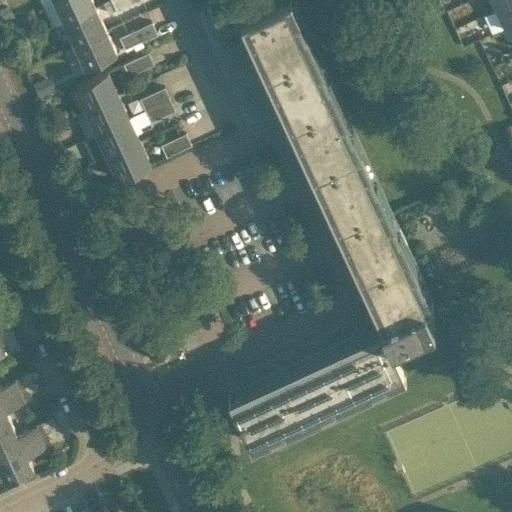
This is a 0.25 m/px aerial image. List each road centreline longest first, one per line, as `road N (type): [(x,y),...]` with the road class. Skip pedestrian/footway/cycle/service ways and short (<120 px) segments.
road 1 (residential): [(224,359),(342,308),(347,287),(277,124),(247,137)]
road 2 (unclassified): [(144,395),(0,86)]
road 3 (residential): [(247,137),(144,183),(224,359)]
road 4 (residential): [(106,459),(22,278)]
road 5 (residential): [(247,137),(182,0)]
